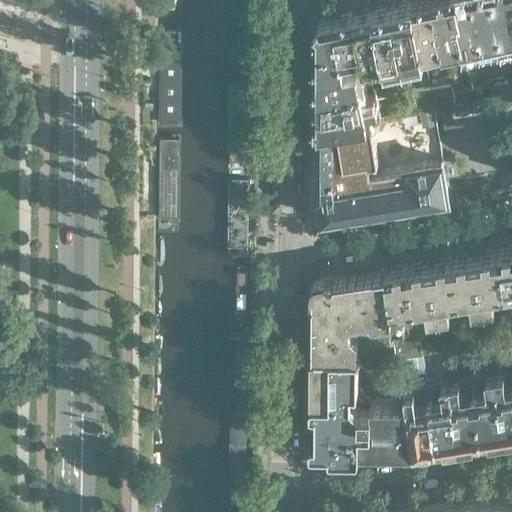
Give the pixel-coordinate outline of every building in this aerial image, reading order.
[(423,45),(413,0),(402,0),(394,2),(394,6),(403,48),(423,45)] [(442,41),(433,0),(413,0),(423,45),(442,41)] [(464,40),(455,0),(433,0),(442,41),(443,44),(464,40)] [(484,36),(476,0),(455,0),(464,40),(484,36)] [(503,32),(496,0),(476,0),(484,36),(503,32)] [(511,30),(511,0),(496,0),(503,32),(511,30)] [(403,48),(394,6),(394,2),(374,6),(384,52),(403,48)] [(384,52),(374,6),(356,10),(356,11),(355,11),(356,14),(362,47),(364,56),(384,52)] [(362,47),(356,14),(355,11),(356,11),(356,10),(335,14),(343,51),(362,47)] [(247,67),(247,66),(246,14),(246,13),(245,12),(244,12),(243,11),(241,11),(240,11),(239,12),(238,12),(237,13),(236,14),(237,66),(238,67),(239,68),(240,69),(241,69),(242,69),(243,69),(245,69),(246,68),(247,67)] [(343,51),(335,14),(320,17),(319,17),(315,23),(315,70),(346,65),(343,51)] [(157,39),(157,125),(183,126),(184,39),(157,39)] [(360,83),(356,63),(346,65),(315,70),(315,91),(360,83)] [(511,92),(509,77),(494,80),(497,95),(511,92)] [(455,102),(451,82),(386,95),(390,114),(455,102)] [(381,96),(379,88),(361,91),(360,83),(315,91),(316,109),(375,97),(381,96)] [(250,170),(250,168),(251,95),(250,94),(250,93),(249,92),(247,91),(246,90),(244,90),(243,90),(242,90),(240,91),(239,91),(238,92),(237,93),(236,95),(236,96),(234,169),(235,171),(236,173),(237,175),(238,176),(240,178),(242,179),(243,178),(245,177),(246,175),(248,174),(249,172),(250,170)] [(378,116),(375,97),(316,109),(316,127),(369,118),(378,116)] [(449,195),(446,177),(443,160),(378,171),(369,118),(316,127),(316,195),(319,195),(322,214),(321,214),(321,216),(449,195)] [(178,135),(158,136),(160,228),(180,227),(178,135)] [(237,198),(236,251),(237,252),(238,253),(240,254),(241,255),(243,255),(244,255),(246,254),(247,254),(249,253),(250,252),(251,251),(251,198),(249,191),(239,192),(237,198)] [(511,245),(498,248),(504,286),(511,284),(511,245)] [(504,286),(498,248),(476,252),(485,306),(495,304),(492,288),(504,286)] [(485,306),(476,252),(453,255),(460,293),(472,291),(474,308),(485,306)] [(460,293),(453,255),(431,259),(440,313),(450,312),(448,295),(460,293)] [(440,313),(431,259),(409,263),(415,301),(427,299),(430,315),(440,313)] [(415,301),(409,263),(386,266),(395,321),(406,319),(403,303),(415,301)] [(396,328),(395,321),(386,266),(362,270),(369,313),(373,332),(396,328)] [(369,313),(362,270),(331,275),(336,302),(347,300),(350,316),(369,313)] [(350,316),(347,300),(336,302),(331,275),(320,277),(319,277),(318,278),(318,279),(319,279),(316,283),(315,282),(314,282),(313,283),(314,285),(313,350),(354,350),(355,333),(350,328),(350,316)] [(415,444),(407,399),(373,398),(359,384),(359,351),(354,350),(313,350),(313,449),(318,449),(318,451),(372,451),(372,444),(415,444)] [(229,399),(251,400),(251,351),(230,351),(229,399)] [(511,428),(511,367),(473,374),(482,433),(511,428)] [(482,433),(473,374),(428,381),(438,441),(482,433)] [(438,441),(428,381),(405,385),(407,399),(415,444),(438,441)] [(249,410),(230,409),(229,479),(248,480),(249,410)] [(511,511),(511,488),(496,491),(499,511),(511,511)] [(499,511),(496,491),(418,504),(419,511),(499,511)]
